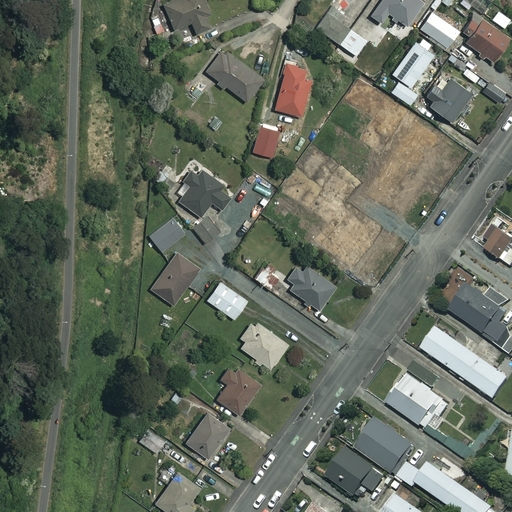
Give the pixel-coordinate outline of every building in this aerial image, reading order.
[(214,25),(204,0),(166,0),(163,1),(173,28),(191,21),(195,32),(214,25)] [(345,7),(335,0),(334,0),(316,26),(355,54),(366,39),(337,18),(345,7)] [(381,21),(387,12),(391,14),(389,18),(394,22),(397,18),(406,24),(422,0),(380,0),(371,15),(381,21)] [(458,30),(431,10),(419,27),(446,46),(458,30)] [(511,18),(498,10),(492,19),(505,28),(511,18)] [(468,36),(465,40),(492,60),(510,35),(475,11),(461,31),(468,36)] [(168,30),(162,13),(150,17),(156,34),(168,30)] [(430,42),(418,34),(391,72),(410,86),(433,53),(426,48),(430,42)] [(218,79),(216,82),(224,88),(226,85),(246,100),(264,76),(224,46),(206,70),(218,79)] [(306,67),(286,62),(274,108),(301,115),(311,78),(303,76),(306,67)] [(471,92),(448,75),(446,79),(440,75),(426,94),(432,99),(429,104),(451,120),(471,92)] [(206,86),(199,80),(190,92),(198,97),(206,86)] [(417,93),(397,80),(390,91),(410,104),(417,93)] [(503,92),(489,82),(482,91),(497,101),(503,92)] [(223,121),(215,115),(208,123),(216,130),(223,121)] [(441,135),(416,117),(392,151),(417,169),(441,135)] [(272,122),(257,118),(251,140),(267,144),(272,122)] [(295,129),(277,124),(273,141),(292,145),(295,129)] [(374,136),(380,143),(389,135),(383,128),(374,136)] [(181,183),(175,192),(181,196),(179,200),(201,216),(211,202),(221,210),(232,194),(222,186),(224,184),(202,167),(197,174),(188,167),(179,181),(181,183)] [(167,177),(158,168),(151,176),(160,185),(167,177)] [(404,187),(382,171),(360,201),(382,217),(404,187)] [(350,180),(343,188),(351,195),(359,187),(350,180)] [(219,230),(207,214),(192,226),(205,242),(219,230)] [(184,232),(172,216),(149,235),(161,250),(184,232)] [(376,232),(354,216),(343,231),(332,223),(319,242),(352,266),(376,232)] [(509,226),(499,219),(487,237),(492,240),(487,248),(511,265),(511,264),(511,247),(509,246),(511,240),(511,236),(505,231),(509,226)] [(199,266),(178,250),(150,287),(171,303),(199,266)] [(334,284),(300,261),(287,277),(294,282),(289,288),(305,299),(303,303),(308,306),(310,303),(318,308),(334,284)] [(281,273),(267,262),(255,277),(270,288),(281,273)] [(511,325),(511,301),(493,289),(488,296),(470,283),(474,278),(455,264),(450,273),(452,274),(435,298),(504,347),(511,335),(511,330),(510,329),(511,325)] [(247,299),(219,280),(206,298),(234,318),(247,299)] [(256,357),(254,359),(259,363),(261,361),(270,367),(288,343),(252,318),(239,336),(244,339),(240,346),(256,357)] [(509,377),(437,326),(423,347),(494,398),(509,377)] [(458,426),(465,417),(452,408),(454,405),(432,389),(440,377),(417,361),(389,402),(426,428),(424,430),(464,457),(477,439),(458,426)] [(260,380),(235,363),(230,369),(228,368),(221,377),(226,381),(215,397),(238,412),(260,380)] [(229,426),(206,410),(184,441),(207,457),(229,426)] [(416,444),(377,417),(356,446),(395,474),(416,444)] [(165,440),(147,428),(139,440),(157,452),(165,440)] [(492,436),(484,431),(473,447),(481,452),(492,436)] [(375,467),(347,447),(327,474),(355,495),(364,483),(375,491),(384,479),(372,471),(375,467)] [(501,511),(446,473),(451,467),(434,455),(423,471),(408,461),(398,475),(415,487),(418,482),(459,511),(501,511)] [(200,485),(169,464),(159,478),(167,484),(154,502),(169,511),(189,511),(194,505),(189,501),(200,485)] [(423,511),(396,493),(382,511),(423,511)] [(325,511),(313,503),(307,511),(325,511)]
